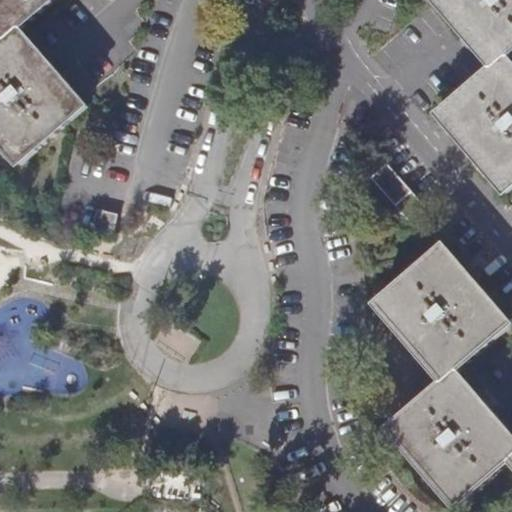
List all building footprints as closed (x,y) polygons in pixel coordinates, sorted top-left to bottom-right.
[(0,0),(0,27),(11,41),(0,50),(0,139),(22,165),(91,105),(58,67),(25,29),(58,0),(0,0)] [(511,55),(511,0),(437,0),(497,69),(442,116),(509,193),(511,190),(511,57),(511,56),(511,55)] [(398,203),(413,191),(392,162),(376,174),(398,203)] [(413,192),(397,206),(411,222),(427,207),(413,192)] [(98,208),(93,229),(114,234),(119,214),(98,208)] [(511,319),(477,279),(449,246),(380,305),(446,383),(392,431),(458,509),(511,461),(511,432),(493,410),(460,371),(511,326),(511,319)]
